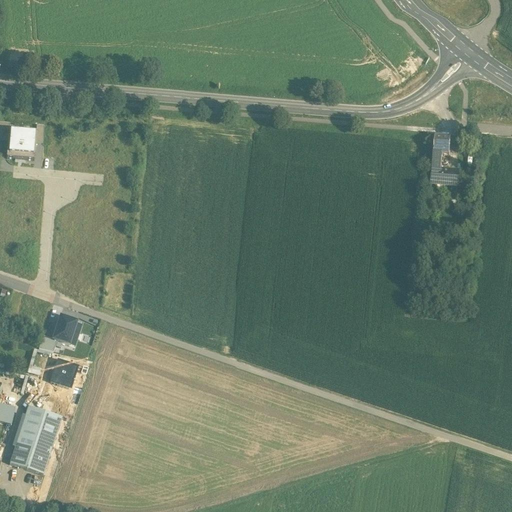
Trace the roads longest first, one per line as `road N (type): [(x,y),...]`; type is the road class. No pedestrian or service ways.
road 1 (tertiary): [(468,62),(413,113),(374,121),(25,96)]
road 2 (track): [(511,463),(126,333)]
road 3 (track): [(443,442),(228,511)]
